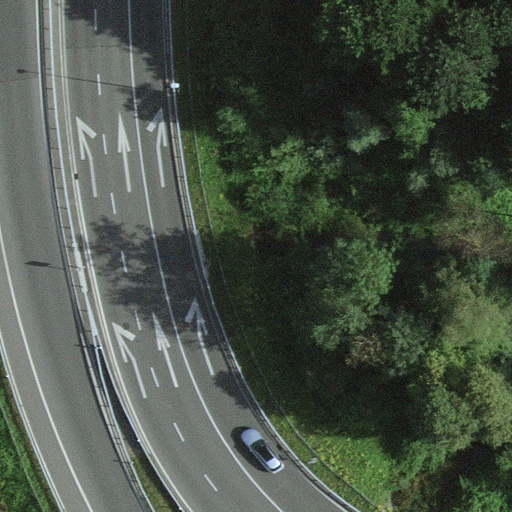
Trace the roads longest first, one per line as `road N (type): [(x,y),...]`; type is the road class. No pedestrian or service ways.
road 1 (motorway): [(315,511),(268,466),(220,393),(191,322),(168,224),(145,0)]
road 2 (motorway): [(234,511),(200,473),(139,332),(108,173),(95,0)]
road 3 (motorway): [(19,84),(36,255),(67,387),(121,511)]
